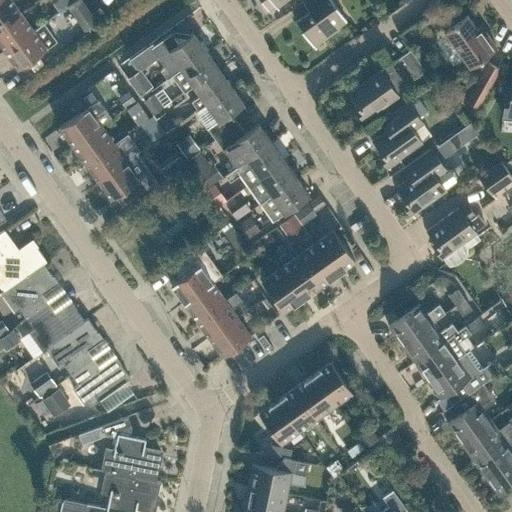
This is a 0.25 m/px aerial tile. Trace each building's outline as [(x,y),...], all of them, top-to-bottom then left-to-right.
[(0,0),(0,26),(21,11),(12,0),(0,0)] [(51,0),(58,9),(70,0),(51,0)] [(90,12),(81,0),(73,0),(67,5),(84,30),(96,21),(90,12)] [(261,0),(268,9),(274,4),(275,6),(276,5),(276,4),(282,0),(261,0)] [(297,19),(295,20),(313,45),(337,26),(339,26),(337,24),(345,19),(346,18),(333,0),(303,0),(310,10),(297,19)] [(96,21),(106,15),(99,6),(90,12),(96,21)] [(0,26),(0,43),(5,49),(33,29),(21,11),(0,26)] [(467,13),(444,29),(470,66),(497,46),(486,31),(482,34),(467,13)] [(44,22),(33,29),(5,49),(18,67),(56,40),(44,22)] [(167,77),(171,74),(181,67),(206,49),(193,31),(178,41),(171,32),(153,44),(152,42),(129,58),(135,67),(139,64),(142,67),(158,56),(165,65),(161,68),(167,77)] [(410,48),(400,55),(414,75),(424,68),(410,48)] [(193,84),(218,67),(206,49),(181,67),(171,74),(184,91),(193,84)] [(489,61),(467,99),(478,105),(499,67),(489,61)] [(402,79),(397,72),(390,62),(349,92),(358,104),(355,107),(362,117),(396,92),(396,91),(402,87),(402,79)] [(206,102),(231,84),(218,67),(193,84),(200,94),(191,100),(197,109),(206,102)] [(138,70),(127,77),(139,94),(150,87),(138,70)] [(505,87),(503,112),(511,113),(511,70),(511,71),(510,87),(505,87)] [(243,102),(231,84),(206,102),(218,119),(207,127),(215,138),(238,122),(230,111),(243,102)] [(127,89),(117,96),(125,106),(135,99),(127,89)] [(59,126),(72,144),(101,124),(111,116),(99,98),(96,100),(91,91),(83,97),(88,106),(59,126)] [(154,92),(143,100),(153,113),(164,105),(154,92)] [(422,123),(418,116),(428,110),(419,97),(409,104),(407,100),(386,114),(393,124),(373,139),(382,151),(379,154),(386,164),(430,132),(423,123),(414,130),(413,129),(422,123)] [(78,98),(70,103),(76,112),(84,106),(78,98)] [(136,100),(126,107),(132,114),(138,123),(140,123),(148,117),(136,100)] [(156,117),(166,131),(175,124),(165,111),(156,117)] [(148,117),(140,123),(152,139),(165,130),(156,118),(148,117)] [(470,120),(436,145),(444,156),(478,131),(470,120)] [(236,165),(271,141),(258,122),(245,132),(238,122),(215,138),(223,149),(224,148),(236,165)] [(113,141),(101,124),(72,144),(85,162),(113,141)] [(97,179),(126,159),(119,149),(134,138),(129,130),(113,141),(85,162),(97,179)] [(185,135),(176,141),(187,157),(196,150),(185,135)] [(247,184),(283,158),(271,141),(236,165),(235,166),(247,184)] [(444,166),(442,163),(430,147),(410,162),(417,171),(396,186),(406,198),(402,201),(409,211),(456,177),(457,173),(453,166),(444,166)] [(178,149),(171,154),(178,163),(185,159),(178,149)] [(126,159),(97,179),(110,198),(114,195),(121,205),(130,198),(156,180),(156,179),(143,161),(136,152),(126,159)] [(296,176),(283,158),(247,184),(260,201),(296,176)] [(511,174),(501,160),(479,176),(490,192),(511,176),(511,174)] [(206,187),(222,175),(213,162),(196,174),(206,187)] [(309,194),(296,176),(260,201),(273,219),(309,194)] [(206,187),(204,189),(216,205),(218,204),(225,199),(214,182),(206,187)] [(230,196),(223,201),(229,210),(237,205),(230,196)] [(294,212),(301,221),(314,212),(308,202),(297,209),(294,212)] [(458,207),(427,229),(436,241),(433,244),(440,254),(441,253),(449,264),(457,262),(462,259),(467,253),(467,247),(480,237),(474,229),(485,222),(478,212),(467,219),(458,207)] [(301,221),(294,212),(279,222),(289,237),(304,226),(301,221)] [(250,214),(238,222),(249,237),(260,229),(250,214)] [(233,225),(225,230),(234,242),(236,245),(243,241),(233,225)] [(4,228),(0,231),(0,283),(3,288),(4,289),(43,261),(43,262),(46,259),(32,240),(18,250),(4,230),(5,230),(4,228)] [(333,229),(315,242),(337,272),(355,259),(333,229)] [(297,254),(319,285),(337,272),(315,242),(297,254)] [(179,277),(171,283),(184,301),(212,281),(222,274),(202,246),(173,267),(179,277)] [(301,297),(319,285),(297,254),(280,267),(301,297)] [(3,288),(0,291),(14,310),(19,307),(26,317),(49,301),(42,291),(56,280),(43,262),(43,261),(4,289),(3,288)] [(301,297),(280,267),(261,280),(283,310),(301,297)] [(225,298),(212,281),(184,301),(196,319),(225,298)] [(448,294),(455,304),(465,297),(457,287),(448,294)] [(236,291),(225,298),(196,319),(209,336),(238,316),(231,306),(241,299),(236,291)] [(465,297),(455,304),(462,314),(472,307),(465,297)] [(49,301),(26,317),(33,327),(28,330),(43,350),(46,348),(45,347),(84,320),(84,319),(70,300),(56,311),(49,301)] [(388,324),(401,342),(432,321),(445,311),(439,303),(426,312),(419,302),(388,324)] [(238,316),(209,336),(222,354),(250,334),(238,316)] [(84,320),(45,347),(46,348),(59,367),(64,363),(71,373),(94,357),(87,347),(101,336),(87,317),(84,319),(84,320)] [(1,319),(0,319),(0,333),(8,328),(1,319)] [(445,339),(432,321),(401,342),(414,360),(445,339)] [(12,328),(0,336),(0,341),(6,349),(20,339),(12,328)] [(457,330),(445,339),(414,360),(427,378),(457,356),(450,346),(462,337),(457,330)] [(460,397),(482,382),(499,370),(491,359),(482,366),(469,348),(457,356),(427,378),(440,396),(453,387),(460,397)] [(94,357),(71,373),(78,383),(72,387),(83,403),(89,398),(92,402),(130,376),(115,356),(101,367),(94,357)] [(330,360),(312,373),(334,404),(352,391),(330,360)] [(56,384),(47,370),(30,382),(40,395),(56,384)] [(316,417),(334,404),(312,373),(294,386),(316,417)] [(495,399),(482,382),(460,397),(453,402),(460,412),(447,421),(460,439),(490,418),(483,407),(495,399)] [(71,403),(59,386),(42,399),(53,416),(71,403)] [(299,429),(316,417),(294,386),(277,398),(299,429)] [(299,429),(277,398),(259,411),(280,442),(299,429)] [(105,469),(156,479),(161,452),(143,448),(145,437),(128,434),(129,426),(127,415),(102,424),(106,434),(116,436),(113,452),(104,450),(101,468),(94,466),(94,467),(105,469)] [(498,428),(490,418),(460,439),(473,457),(511,429),(511,415),(508,418),(509,420),(498,428)] [(357,436),(365,447),(378,438),(370,427),(357,436)] [(88,429),(78,433),(82,442),(91,438),(88,429)] [(486,475),(511,456),(511,448),(509,443),(511,441),(511,429),(473,457),(486,475)] [(247,484),(287,492),(289,481),(304,484),(308,461),(283,456),(281,468),(252,462),(247,484)] [(511,456),(486,475),(499,494),(511,484),(511,456)] [(334,476),(340,472),(333,462),(327,466),(334,476)] [(161,479),(156,479),(105,469),(102,486),(110,488),(106,506),(62,497),(59,511),(61,511),(114,511),(115,511),(122,511),(134,511),(137,503),(155,507),(161,479)] [(243,504),(283,511),(287,492),(247,484),(243,504)] [(377,511),(400,511),(406,508),(392,488),(382,495),(389,504),(377,511)]
